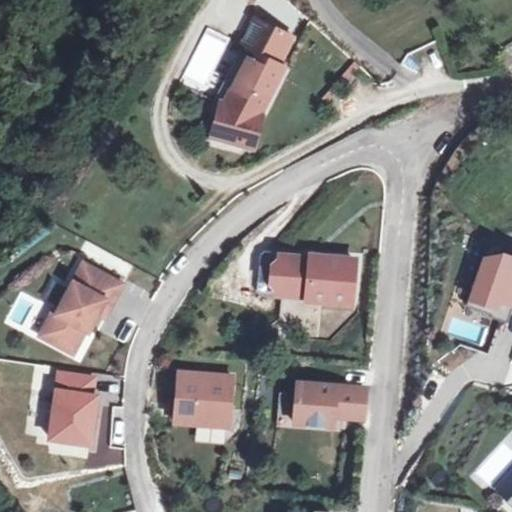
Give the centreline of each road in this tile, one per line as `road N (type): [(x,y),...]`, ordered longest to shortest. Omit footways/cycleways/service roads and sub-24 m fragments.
road 1 (residential): [(370,511),(410,148),(391,139),(255,199),(197,252),(147,335),(132,436)]
road 2 (residential): [(511,86),(458,86),(368,112),(230,185),(190,177),(159,136),(158,107),(215,0)]
